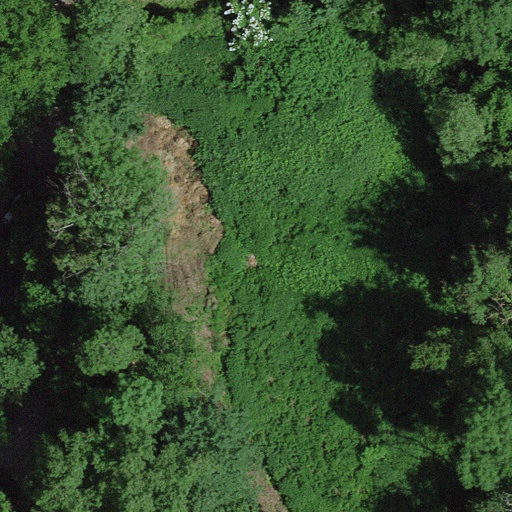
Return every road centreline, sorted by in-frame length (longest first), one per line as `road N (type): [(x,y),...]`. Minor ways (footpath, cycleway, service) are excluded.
road 1 (track): [(422,511),(464,402),(483,228),(475,135),(456,125),(232,177),(64,200)]
road 2 (track): [(249,511),(187,416),(145,121),(113,73),(45,53)]
road 3 (track): [(39,0),(76,295),(41,400),(13,436),(37,511)]
